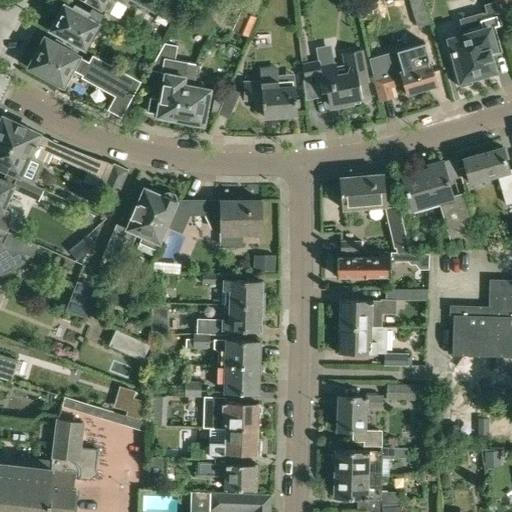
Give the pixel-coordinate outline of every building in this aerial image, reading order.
[(85,0),(110,13),(116,0),(117,0),(85,0)] [(151,0),(128,0),(155,14),(160,5),(151,0)] [(242,0),(239,8),(257,15),(262,0),(242,0)] [(92,11),(76,3),(73,8),(65,3),(58,15),(54,16),(51,21),(52,27),(51,29),(86,48),(101,21),(130,36),(135,28),(105,12),(104,13),(93,8),(92,11)] [(425,9),(414,13),(418,27),(430,24),(426,12),(425,9)] [(471,78),(480,75),(490,72),(494,71),(491,58),(492,58),(492,57),(491,57),(490,55),(502,52),(495,27),(502,25),(498,10),(487,13),(491,28),(465,35),(449,39),(459,73),(456,74),(459,87),(472,84),(471,78)] [(257,18),(241,11),(233,31),(250,37),(257,18)] [(31,66),(63,83),(71,69),(83,75),(82,76),(116,95),(109,108),(121,115),(140,80),(95,55),(91,62),(68,49),(69,48),(57,41),(56,44),(46,38),(38,51),(34,51),(29,60),(31,65),(31,66)] [(425,42),(369,57),(380,100),(394,97),(391,86),(403,82),(407,94),(437,85),(425,42)] [(159,115),(176,118),(183,84),(185,74),(187,61),(175,59),(177,46),(164,44),(151,70),(166,72),(162,98),(151,97),(149,112),(159,113),(159,115)] [(303,63),(306,76),(318,74),(321,90),(327,89),(330,104),(363,97),(360,82),(368,81),(362,48),(341,53),(343,63),(337,65),(336,62),(333,63),(330,50),(317,53),(319,60),(303,63)] [(185,74),(183,84),(176,118),(189,120),(190,124),(199,126),(201,123),(205,124),(211,89),(192,86),(196,63),(187,61),(185,74)] [(265,117),(297,114),(296,86),(279,88),(279,81),(278,68),(261,69),(262,82),(260,82),(243,84),(244,99),(256,98),(257,109),(264,109),(265,117)] [(229,119),(240,93),(229,88),(218,114),(229,119)] [(13,120),(2,115),(0,118),(0,143),(43,163),(48,153),(88,171),(83,181),(97,188),(109,162),(100,159),(85,154),(70,148),(62,145),(57,143),(48,139),(37,133),(27,128),(21,124),(18,124),(13,121),(13,120)] [(0,170),(6,173),(17,178),(34,186),(38,174),(43,163),(0,143),(0,170)] [(511,202),(511,169),(509,170),(503,147),(463,158),(466,167),(459,168),(463,184),(497,175),(505,205),(511,202)] [(452,196),(442,161),(427,165),(428,168),(401,176),(407,193),(397,196),(402,211),(426,204),(427,208),(438,205),(448,242),(464,237),(467,248),(482,247),(477,233),(466,192),(452,196)] [(116,197),(128,171),(115,165),(103,191),(116,197)] [(34,186),(17,178),(6,173),(3,180),(0,179),(0,225),(5,227),(9,213),(4,210),(14,188),(38,198),(42,189),(34,186)] [(383,179),(383,176),(339,179),(341,209),(384,206),(384,208),(399,207),(392,179),(383,179)] [(115,229),(107,249),(103,256),(115,261),(123,265),(137,232),(144,235),(140,245),(157,252),(168,226),(179,201),(177,201),(175,194),(170,192),(163,194),(161,193),(161,195),(153,192),(153,191),(148,188),(143,190),(141,196),(143,196),(140,201),(138,201),(132,216),(134,217),(127,234),(115,229)] [(179,200),(179,201),(168,226),(181,232),(189,215),(207,215),(211,226),(212,229),(222,229),(222,234),(220,234),(220,246),(243,246),(243,243),(246,242),(246,234),(263,234),(262,200),(179,200)] [(0,274),(4,274),(9,272),(13,270),(19,267),(22,264),(26,261),(29,258),(33,254),(35,255),(39,245),(19,236),(0,228),(0,274)] [(88,234),(69,250),(78,260),(96,245),(88,234)] [(340,241),(341,253),(363,253),(362,240),(340,241)] [(391,277),(391,261),(410,261),(410,253),(398,253),(391,253),(391,257),(337,257),(338,277),(391,277)] [(202,273),(202,283),(215,284),(215,273),(202,273)] [(68,307),(91,317),(88,283),(78,279),(68,307)] [(511,280),(489,280),(489,281),(493,281),(493,305),(454,304),(452,355),(453,355),(453,352),(511,354),(511,280)] [(226,304),(265,305),(265,292),(262,292),(262,281),(225,281),(225,290),(226,290),(226,304)] [(386,300),(409,300),(409,288),(386,288),(386,300)] [(341,300),(340,326),(381,327),(381,312),(381,301),(341,300)] [(265,319),(265,305),(226,304),(226,319),(197,319),(197,334),(210,335),(225,335),(225,329),(261,330),(261,319),(265,319)] [(386,327),(381,327),(340,326),(339,351),(386,352),(386,327)] [(115,331),(109,345),(142,359),(148,344),(115,331)] [(210,335),(197,334),(194,334),(194,339),(186,339),(186,348),(209,349),(210,335)] [(226,362),(226,364),(245,365),(245,366),(259,367),(260,340),(227,339),(227,349),(219,350),(218,361),(226,362)] [(384,364),(407,364),(407,353),(385,353),(384,364)] [(0,377),(12,381),(18,360),(0,354),(0,377)] [(258,393),(259,367),(245,366),(245,365),(226,364),(226,367),(218,369),(218,380),(226,380),(225,392),(258,393)] [(201,398),(202,381),(185,380),(184,397),(201,398)] [(414,399),(415,385),(387,384),(386,398),(414,399)] [(382,407),(383,396),(367,395),(367,397),(339,396),(337,430),(353,430),(352,441),(364,442),(363,446),(381,447),(382,432),(365,431),(366,407),(382,407)] [(153,410),(167,411),(167,396),(154,396),(153,410)] [(209,428),(226,428),(258,429),(258,404),(224,403),(224,397),(205,396),(204,428),(209,428)] [(62,407),(143,431),(146,422),(65,397),(62,407)] [(132,400),(127,415),(141,419),(146,404),(132,400)] [(83,422),(58,419),(53,463),(0,457),(0,511),(73,511),(76,489),(74,489),(75,482),(76,474),(84,475),(96,465),(98,448),(80,446),(83,422)] [(488,438),(489,422),(479,421),(478,438),(488,438)] [(258,439),(258,429),(226,428),(209,428),(209,447),(203,447),(203,445),(179,445),(179,457),(217,457),(217,453),(259,454),(259,439),(258,439)] [(336,450),(335,475),(382,476),(382,459),(397,459),(398,449),(380,448),(380,451),(336,450)] [(167,458),(163,458),(151,457),(149,489),(157,489),(158,482),(166,482),(167,458)] [(255,489),(256,464),(199,462),(199,475),(226,476),(225,488),(255,489)] [(335,499),(358,499),(358,511),(379,511),(379,504),(381,504),(395,505),(396,504),(396,494),(381,493),(382,476),(335,475),(335,499)] [(207,511),(209,511),(210,492),(191,491),(190,511),(207,511)] [(270,511),(264,511),(265,493),(210,492),(210,507),(245,509),(244,511),(270,511)]
